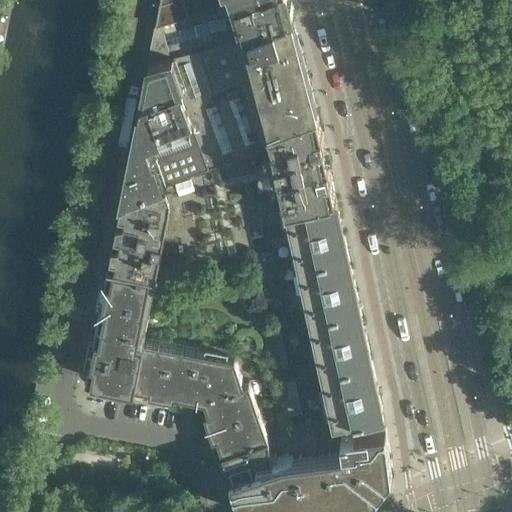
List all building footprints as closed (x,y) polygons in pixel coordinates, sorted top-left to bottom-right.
[(230,36),(292,13),(293,13),(289,0),(231,0),(224,2),(156,25),(148,62),(230,36)] [(156,25),(224,2),(223,0),(163,0),(160,1),(160,2),(159,4),(160,4),(156,22),(156,24),(156,25)] [(268,126),(317,109),(317,107),(317,106),(316,106),(312,89),(312,88),(307,71),(308,70),(307,69),(302,52),(303,52),(302,51),(297,34),(298,34),(297,33),(292,15),(293,15),(292,14),(292,13),(230,36),(148,62),(122,197),(274,142),(268,126)] [(336,195),(328,159),(317,109),(268,126),(274,142),(122,197),(109,262),(157,272),(253,248),(248,226),(247,219),(291,205),(336,195)] [(348,249),(336,195),(291,205),(303,259),(348,249)] [(260,236),(257,224),(248,226),(251,238),(260,236)] [(263,249),(260,236),(251,238),(253,248),(254,251),(263,249)] [(359,303),(348,249),(303,259),(314,312),(359,303)] [(272,252),(255,256),(258,269),(275,265),(272,252)] [(144,338),(155,279),(157,272),(109,262),(105,280),(107,281),(103,302),(101,302),(94,337),(96,337),(92,359),(90,358),(86,377),(134,386),(144,338)] [(271,289),(268,276),(260,278),(263,290),(271,289)] [(274,301),(271,289),(263,290),(265,303),(274,301)] [(371,356),(359,303),(314,312),(326,366),(371,356)] [(283,345),(280,330),(272,332),(275,347),(283,345)] [(197,393),(205,350),(144,338),(134,386),(152,390),(152,388),(173,392),(173,394),(192,397),(193,392),(197,393)] [(244,381),(236,356),(228,355),(229,350),(206,345),(205,350),(197,393),(203,394),(203,395),(244,381)] [(287,359),(283,345),(275,347),(278,361),(287,359)] [(383,410),(371,356),(326,366),(338,420),(354,417),(355,416),(355,417),(365,415),(365,414),(383,410)] [(269,437),(259,408),(250,379),(244,381),(203,395),(210,414),(211,413),(218,434),(217,434),(223,452),(251,443),(269,437)] [(295,396),(292,384),(283,386),(286,398),(295,396)] [(297,408),(295,396),(286,398),(289,410),(297,408)] [(292,425),(289,410),(278,413),(282,430),(292,425)] [(234,485),(243,511),(246,511),(264,510),(275,508),(276,508),(364,497),(372,496),(375,496),(392,473),(386,427),(342,434),(343,455),(273,465),(269,437),(251,443),(223,452),(231,476),(234,485)]
